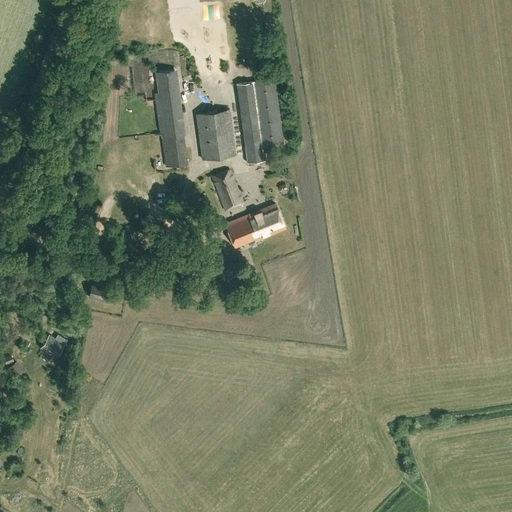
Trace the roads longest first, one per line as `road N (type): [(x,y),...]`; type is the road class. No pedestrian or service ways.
road 1 (unknown): [(0,232),(170,232),(193,168),(195,95),(227,78)]
road 2 (unclassified): [(0,200),(72,0)]
